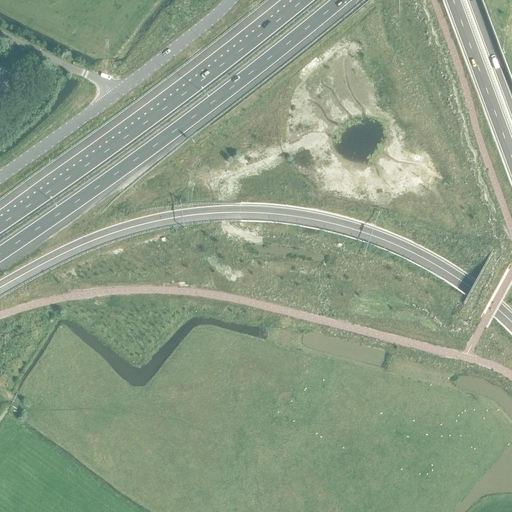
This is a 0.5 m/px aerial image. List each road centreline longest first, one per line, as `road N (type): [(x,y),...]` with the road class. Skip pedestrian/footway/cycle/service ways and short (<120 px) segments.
road 1 (motorway): [(0,284),(106,231),(189,212),(258,209),(326,219),(396,242),(459,276),(511,318)]
road 2 (motorway): [(0,254),(339,0)]
road 3 (motorway): [(301,0),(0,223)]
road 4 (motorway): [(452,0),(511,160)]
road 5 (tertiary): [(115,94),(230,0)]
road 6 (tertiary): [(0,176),(115,94)]
road 7 (unclassified): [(115,94),(0,32)]
